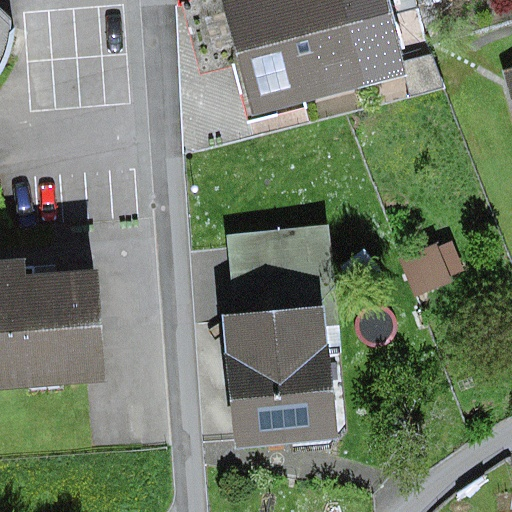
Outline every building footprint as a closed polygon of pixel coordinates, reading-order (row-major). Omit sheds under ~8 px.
[(195,0),(183,3),(202,73),(240,62),(255,118),(408,77),(387,0),(195,0)] [(17,29),(0,9),(0,75),(6,68),(17,29)] [(226,238),(235,317),(323,307),(338,305),(329,226),(226,238)] [(436,243),(399,259),(415,297),(453,282),(451,277),(464,272),(452,243),(439,249),(436,243)] [(0,390),(105,381),(95,272),(26,278),(24,260),(0,261),(0,390)] [(235,317),(221,317),(234,449),(336,440),(323,307),(235,317)]
